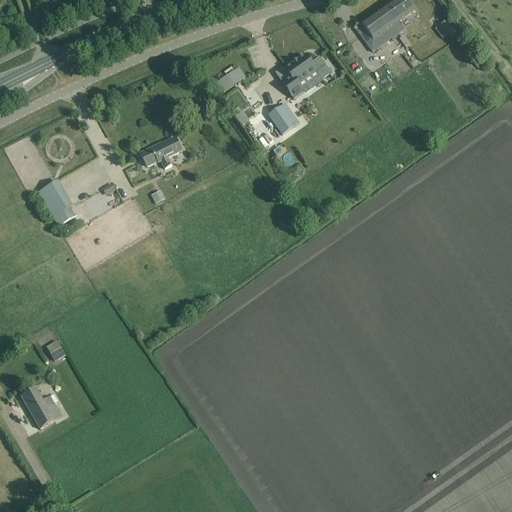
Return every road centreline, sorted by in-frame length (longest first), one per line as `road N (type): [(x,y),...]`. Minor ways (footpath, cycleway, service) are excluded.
road 1 (unclassified): [(0,124),(155,51),(313,0)]
road 2 (primary): [(0,86),(189,0)]
road 3 (unclassified): [(62,511),(0,405)]
